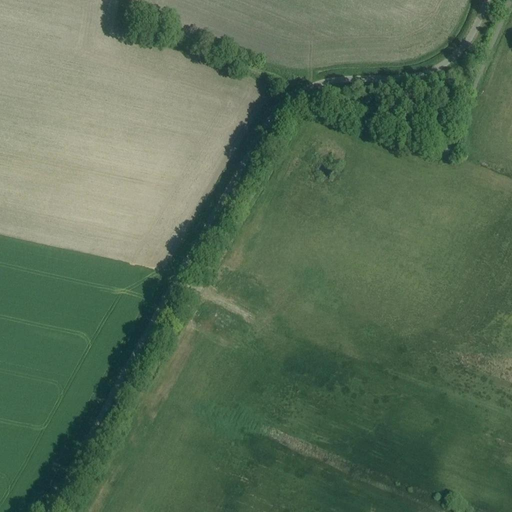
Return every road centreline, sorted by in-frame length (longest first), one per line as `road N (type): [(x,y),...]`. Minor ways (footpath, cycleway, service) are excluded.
road 1 (unclassified): [(50,511),(282,105),(323,82),(431,70),(464,47),(487,0)]
road 2 (track): [(450,146),(137,28),(124,0)]
